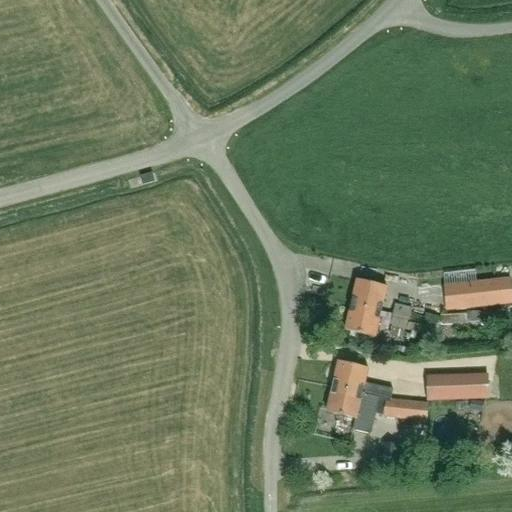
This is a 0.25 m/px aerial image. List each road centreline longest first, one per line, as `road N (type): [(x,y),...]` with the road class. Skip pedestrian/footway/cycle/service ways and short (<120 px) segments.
road 1 (unclassified): [(271,511),(268,441),(287,283),(282,260),(202,137)]
road 2 (unclassified): [(202,137),(305,76),(396,1)]
road 3 (unclassified): [(0,195),(202,137)]
road 4 (unclassified): [(202,137),(101,0)]
road 5 (unclassified): [(396,1),(448,28),(511,27)]
